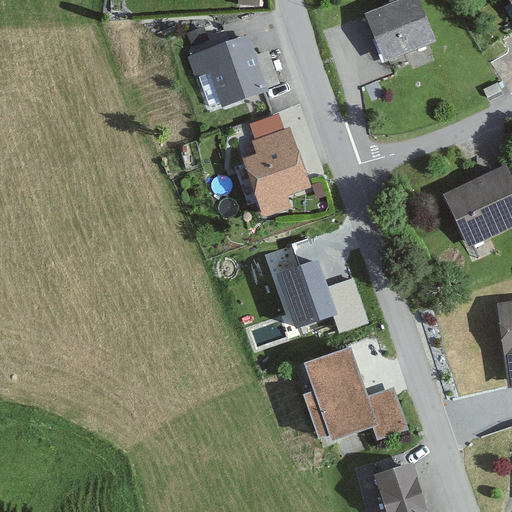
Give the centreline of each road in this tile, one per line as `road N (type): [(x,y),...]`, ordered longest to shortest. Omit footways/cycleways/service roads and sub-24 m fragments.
road 1 (residential): [(348,175),(465,511)]
road 2 (residential): [(288,0),(348,175)]
road 3 (residential): [(348,175),(511,106)]
